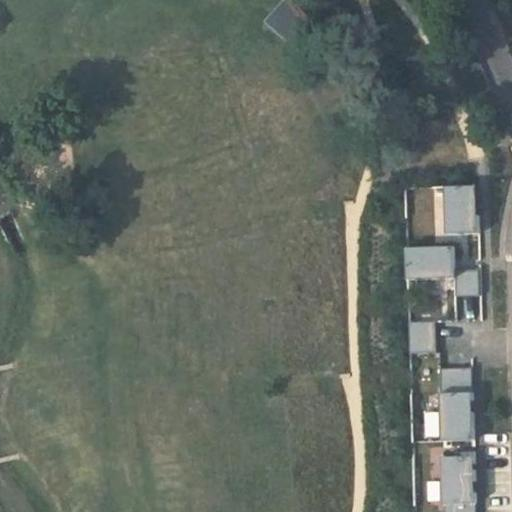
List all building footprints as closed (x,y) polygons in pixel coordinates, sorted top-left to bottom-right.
[(482,193),(451,193),(451,240),(483,240),(482,193)] [(458,252),(411,253),(412,285),(459,284),(458,252)] [(484,275),(459,276),(459,302),(484,302),(484,275)] [(439,326),(413,326),(413,357),(440,357),(439,326)] [(475,372),(443,372),(445,444),(477,443),(475,372)] [(478,511),(477,459),(445,459),(446,511),(478,511)]
